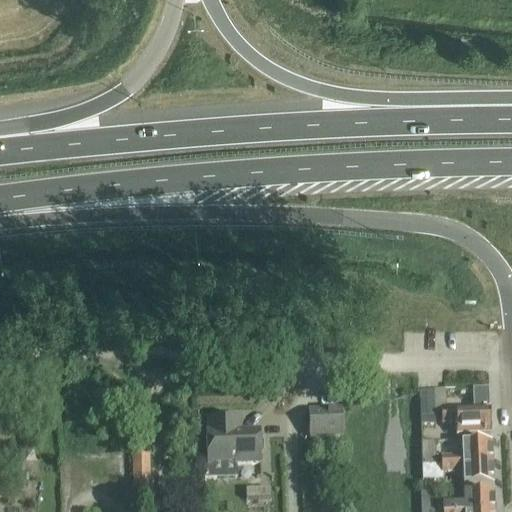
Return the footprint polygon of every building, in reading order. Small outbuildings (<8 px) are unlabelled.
[(456,438),(491,436),(489,390),(473,391),(474,413),(441,415),(441,426),(455,425),(456,438)] [(419,392),(419,396),(421,427),(435,426),(434,392),(419,392)] [(343,412),(340,412),(309,413),(311,440),(342,439),(341,413),(343,413),(343,412)] [(204,462),(204,481),(205,481),(238,480),(238,466),(239,466),(260,465),(259,433),(240,434),(240,433),(239,420),(209,421),(209,434),(209,435),(207,435),(208,461),(207,462),(204,462)] [(434,444),(420,444),(421,468),(435,468),(435,460),(434,444)] [(441,468),(492,466),(491,444),(461,446),(462,458),(441,459),(441,468)] [(146,454),(130,455),(131,489),(146,489),(146,454)] [(435,468),(421,468),(421,482),(441,482),(441,476),(462,475),(463,488),(473,488),(493,487),(492,466),(441,468),(435,468)] [(431,494),(421,494),(421,511),(433,511),(433,493),(431,494)] [(442,511),(493,511),(493,495),(462,496),(463,508),(442,508),(442,511)]
